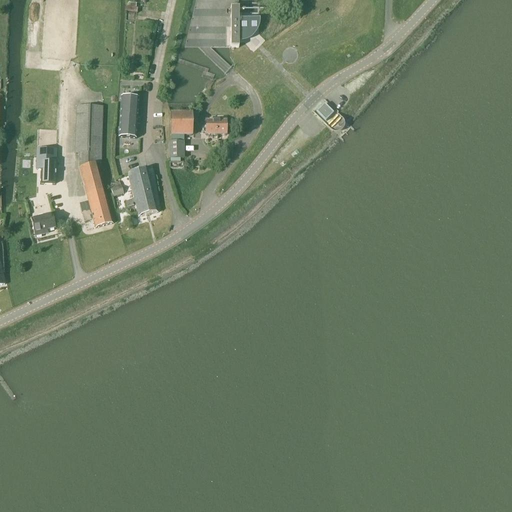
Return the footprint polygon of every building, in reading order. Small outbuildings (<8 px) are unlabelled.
[(209,48),(230,48),(238,48),(239,45),(239,42),(245,41),(248,40),(251,38),(252,36),(254,34),(256,32),(257,29),(258,26),(258,22),(238,22),(238,14),(238,3),(238,1),(238,0),(195,0),(184,48),(197,48),(204,48),(209,48)] [(137,140),(139,99),(120,98),(118,139),(137,140)] [(334,114),(325,105),(317,113),(326,122),(334,114)] [(79,155),(79,170),(88,203),(79,205),(81,213),(84,223),(93,220),(95,229),(112,224),(96,165),(100,165),(102,108),(76,107),(75,155),(79,155)] [(170,114),(170,143),(167,143),(167,159),(182,159),(182,136),(190,136),(190,114),(170,114)] [(225,136),(225,122),(206,122),(206,136),(225,136)] [(36,150),(35,163),(42,163),(56,163),(56,150),(36,150)] [(55,185),(56,163),(42,163),(42,172),(42,185),(55,185)] [(138,218),(157,213),(147,171),(127,176),(133,200),(126,202),(127,208),(135,206),(138,218)] [(113,198),(123,194),(119,180),(107,184),(109,192),(111,191),(113,198)] [(35,238),(44,236),(43,233),(55,230),(51,216),(31,221),(35,238)]
